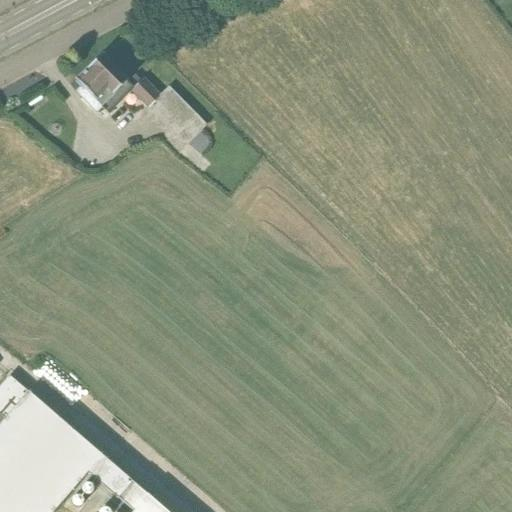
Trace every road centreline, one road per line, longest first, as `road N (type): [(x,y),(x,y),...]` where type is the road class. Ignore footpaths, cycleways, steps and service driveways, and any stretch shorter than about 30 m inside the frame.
road 1 (unknown): [(0,344),(202,511)]
road 2 (unclassified): [(0,76),(157,0)]
